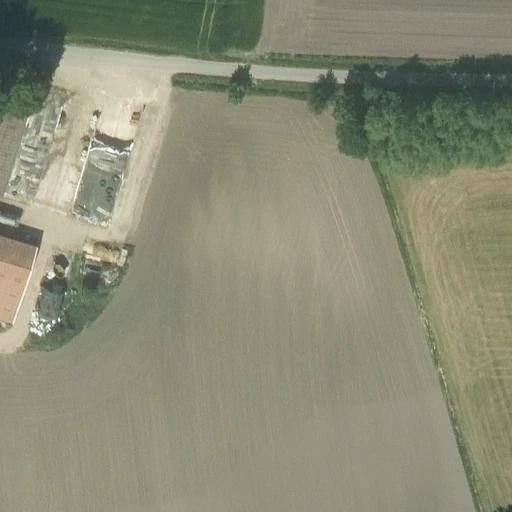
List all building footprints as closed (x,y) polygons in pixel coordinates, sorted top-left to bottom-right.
[(7,94),(0,91),(0,195),(1,195),(34,88),(11,81),(7,94)] [(134,218),(162,115),(141,110),(117,201),(113,200),(110,212),(134,218)] [(36,203),(71,209),(80,163),(45,156),(36,203)] [(34,244),(0,233),(0,312),(12,316),(34,244)] [(37,307),(54,313),(62,289),(45,283),(37,307)]
